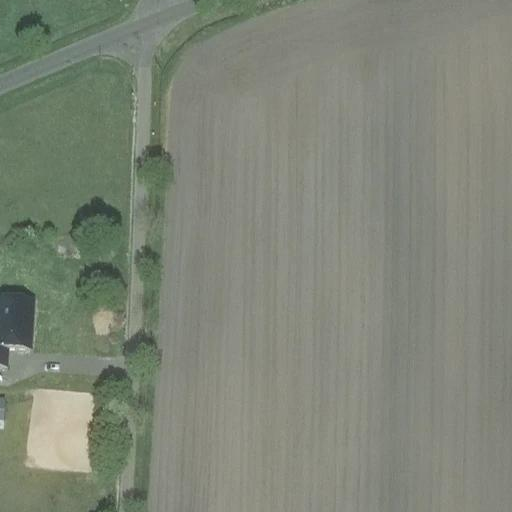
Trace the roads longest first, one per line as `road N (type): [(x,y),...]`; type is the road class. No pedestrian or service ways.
road 1 (unclassified): [(154,17),(131,511)]
road 2 (tertiary): [(0,83),(154,17)]
